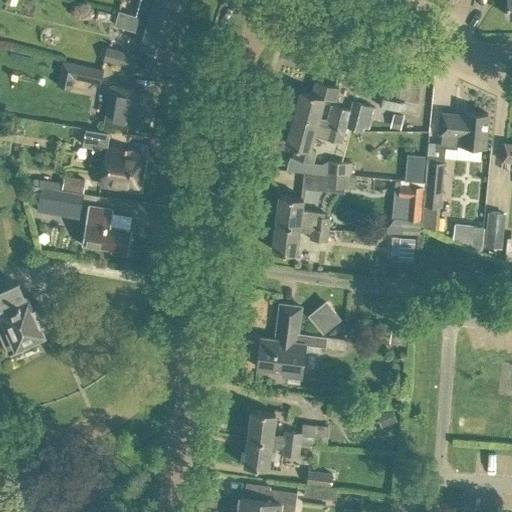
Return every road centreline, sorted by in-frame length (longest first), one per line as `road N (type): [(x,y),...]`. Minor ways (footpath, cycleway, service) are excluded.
road 1 (residential): [(193,338),(253,32)]
road 2 (residential): [(8,463),(99,425),(193,338)]
road 3 (residential): [(475,55),(369,53),(253,32)]
road 4 (residential): [(167,511),(193,338)]
